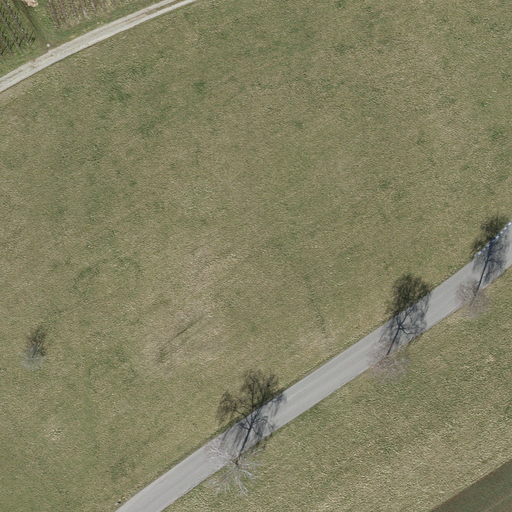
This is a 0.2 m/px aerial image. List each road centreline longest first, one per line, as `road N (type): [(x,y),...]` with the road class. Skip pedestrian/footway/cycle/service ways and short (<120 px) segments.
road 1 (tertiary): [(134,511),(457,291),(511,243)]
road 2 (track): [(187,0),(0,86)]
